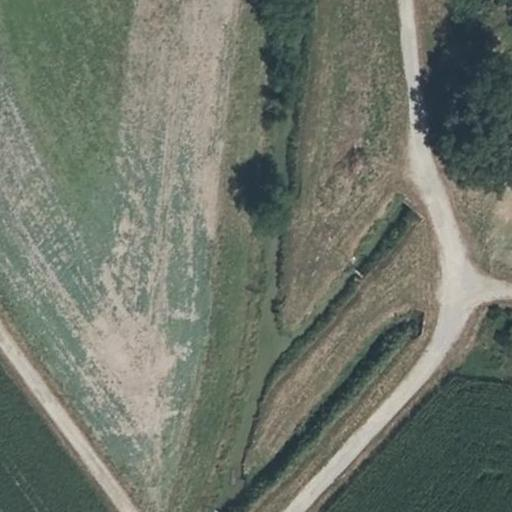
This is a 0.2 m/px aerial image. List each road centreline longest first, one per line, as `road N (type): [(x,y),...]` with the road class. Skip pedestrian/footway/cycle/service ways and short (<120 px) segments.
road 1 (track): [(294,511),(428,355),(456,307),(412,153),(394,0)]
road 2 (track): [(0,328),(129,511)]
